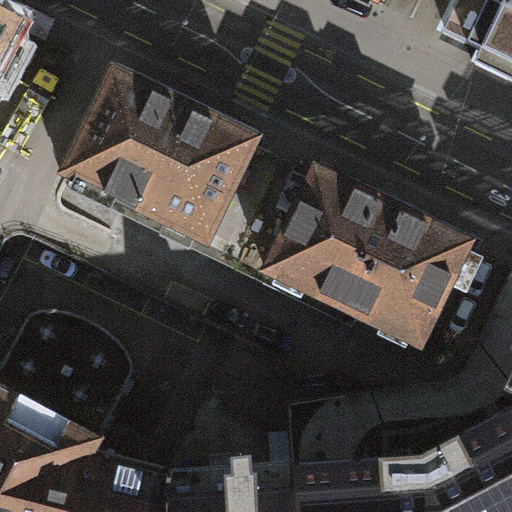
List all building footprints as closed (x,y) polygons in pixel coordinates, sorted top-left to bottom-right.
[(511,2),(506,0),(505,0),(480,52),(474,64),(506,79),(511,66),(511,2)] [(116,74),(68,175),(207,242),(208,241),(256,142),(116,74)] [(287,157),(256,142),(208,241),(238,256),(287,157)] [(317,171),(287,157),(238,256),(269,271),(317,171)] [(467,251),(470,245),(317,171),(269,271),(268,273),(421,347),(451,284),(455,286),(471,253),(467,251)] [(62,511),(68,493),(92,449),(105,428),(111,431),(118,416),(113,413),(123,394),(129,397),(137,382),(132,379),(134,374),(133,364),(128,353),(121,343),(112,335),(100,327),(80,318),(64,313),(41,312),(31,315),(0,372),(0,511),(62,511)] [(285,354),(238,332),(213,383),(290,420),(285,354)] [(511,511),(511,384),(509,392),(511,393),(511,410),(420,459),(293,468),(296,511),(511,511)] [(68,493),(62,511),(164,511),(171,470),(92,449),(68,493)] [(171,470),(164,511),(296,511),(293,468),(292,460),(171,470)]
